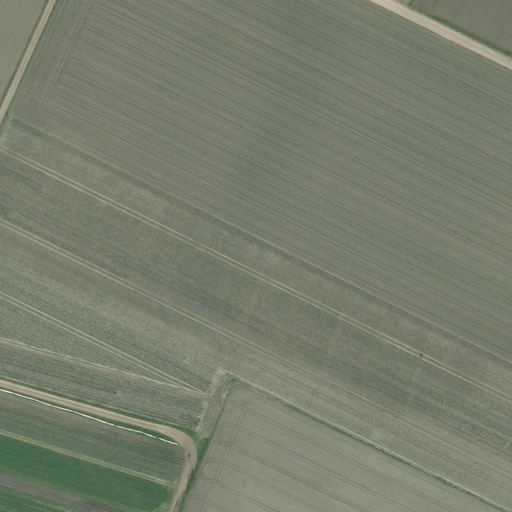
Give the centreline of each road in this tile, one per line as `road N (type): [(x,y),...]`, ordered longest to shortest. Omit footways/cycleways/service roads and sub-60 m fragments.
road 1 (track): [(0,381),(176,437),(182,454),(165,511)]
road 2 (track): [(511,63),(386,0)]
road 3 (track): [(51,0),(0,116)]
